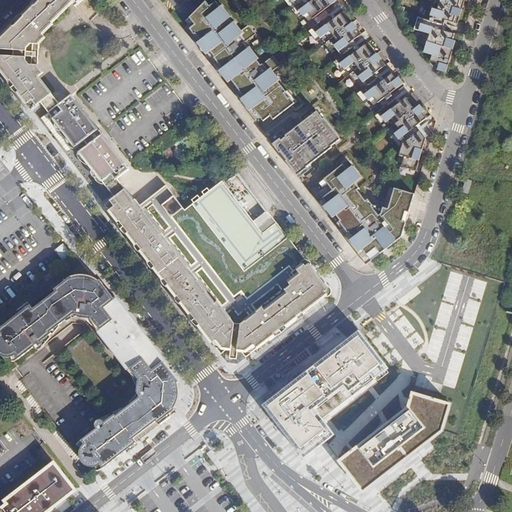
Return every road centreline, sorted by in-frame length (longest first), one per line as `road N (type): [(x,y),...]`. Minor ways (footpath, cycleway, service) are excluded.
road 1 (residential): [(132,0),(361,295)]
road 2 (tertiary): [(225,403),(35,158)]
road 3 (residential): [(466,103),(413,258),(361,295)]
road 4 (residential): [(83,511),(225,403)]
road 5 (residential): [(361,295),(225,403)]
road 6 (residential): [(367,0),(436,87),(466,103)]
road 7 (tertiary): [(309,492),(274,464),(225,403)]
